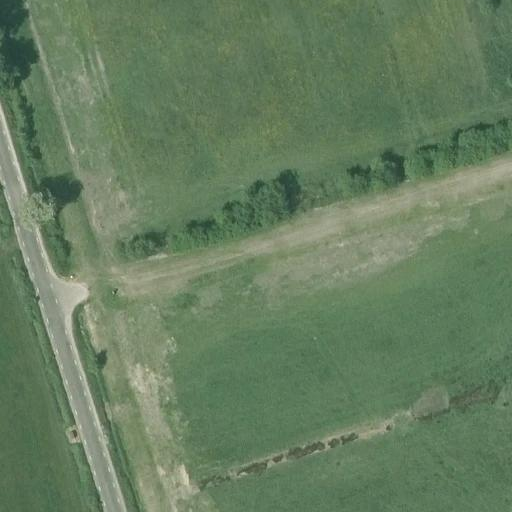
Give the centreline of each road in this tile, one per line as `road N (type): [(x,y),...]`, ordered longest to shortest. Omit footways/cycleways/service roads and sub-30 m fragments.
road 1 (track): [(511,161),(45,306)]
road 2 (unclassified): [(108,511),(0,158)]
